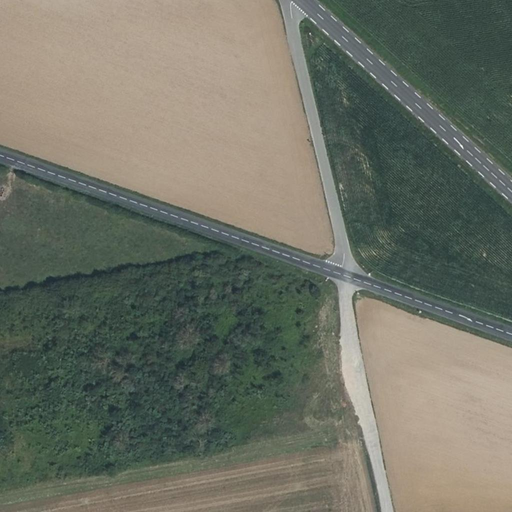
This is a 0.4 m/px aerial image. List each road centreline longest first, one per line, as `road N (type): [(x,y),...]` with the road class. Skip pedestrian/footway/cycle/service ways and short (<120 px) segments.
road 1 (tertiary): [(0,158),(350,280)]
road 2 (unclassified): [(287,0),(350,280)]
road 3 (secondary): [(511,193),(299,0)]
road 4 (track): [(350,280),(345,305),(384,511)]
road 5 (tertiary): [(350,280),(511,335)]
